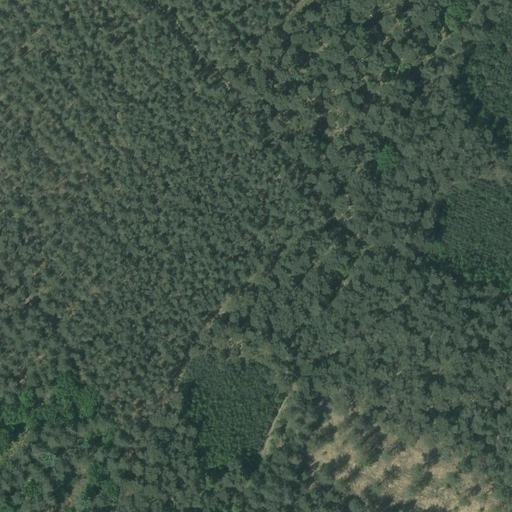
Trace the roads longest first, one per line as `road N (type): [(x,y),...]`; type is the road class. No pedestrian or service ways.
road 1 (track): [(466,0),(229,511)]
road 2 (track): [(154,0),(358,239),(511,299)]
